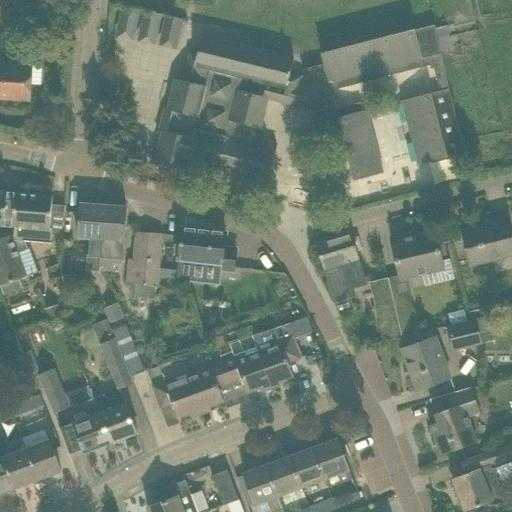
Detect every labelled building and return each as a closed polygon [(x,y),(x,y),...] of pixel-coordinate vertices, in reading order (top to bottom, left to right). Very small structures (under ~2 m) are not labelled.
[(115,49),(139,52),(140,42),(177,47),(181,12),(120,5),(115,49)] [(290,72),(294,58),(202,35),(194,65),(187,64),(183,80),(175,78),(167,110),(168,110),(166,119),(162,118),(159,130),(162,131),(154,161),(186,169),(188,162),(267,181),(276,144),(251,138),(254,127),(260,129),(268,99),(314,110),(328,164),(348,159),(353,180),(383,173),(366,109),(362,110),(360,102),(336,108),(332,93),(336,92),(338,88),(430,65),(433,67),(440,91),(402,100),(418,163),(447,156),(447,154),(463,150),(434,24),(415,29),(414,29),(320,53),(323,64),(302,69),(304,76),(302,76),(302,75),(290,72)] [(0,98),(31,100),(32,84),(41,85),(43,58),(17,56),(16,64),(0,62),(0,98)] [(0,225),(14,227),(13,235),(12,235),(12,234),(0,238),(0,285),(27,276),(14,240),(50,243),(52,228),(49,228),(52,196),(0,192),(0,225)] [(85,270),(101,271),(99,264),(104,205),(80,203),(78,238),(90,239),(88,254),(87,254),(85,270)] [(99,264),(101,271),(113,271),(114,258),(122,259),(126,207),(104,205),(99,264)] [(462,231),(471,266),(511,255),(511,238),(507,216),(488,221),(489,224),(462,231)] [(207,263),(206,268),(234,271),(236,248),(224,247),(226,232),(181,227),(178,260),(207,263)] [(315,242),(334,302),(355,296),(353,289),(367,285),(350,231),(315,242)] [(406,234),(391,237),(395,257),(400,275),(401,279),(444,268),(439,250),(435,231),(414,236),(414,235),(407,237),(406,234)] [(133,263),(127,263),(125,283),(158,286),(161,234),(136,232),(133,263)] [(392,297),(387,278),(369,282),(382,341),(401,336),(392,297)] [(405,293),(392,297),(401,336),(421,332),(414,308),(409,310),(405,293)] [(45,309),(49,319),(61,315),(57,304),(45,309)] [(498,339),(493,314),(445,326),(450,351),(498,339)] [(111,330),(114,337),(130,375),(144,369),(126,325),(111,330)] [(269,346),(257,351),(271,388),(281,384),(279,381),(293,376),(288,362),(300,358),(292,335),(268,344),(269,346)] [(402,349),(417,390),(451,377),(436,336),(402,349)] [(130,375),(114,337),(99,344),(118,389),(133,383),(130,375)] [(21,353),(35,390),(43,387),(53,413),(69,407),(53,368),(40,373),(32,350),(21,353)] [(244,351),(221,360),(230,383),(242,379),(247,393),(260,388),(262,391),(271,388),(257,351),(245,355),(244,351)] [(200,372),(189,376),(202,413),(211,410),(210,406),(224,401),(219,387),(230,383),(221,360),(198,368),(200,372)] [(147,370),(150,378),(162,374),(159,366),(147,370)] [(202,413),(189,376),(175,380),(174,377),(152,385),(161,409),(172,404),(177,418),(191,413),(192,417),(202,413)] [(438,422),(430,425),(441,455),(478,441),(468,417),(480,413),(469,384),(429,399),(438,422)] [(104,394),(93,398),(110,443),(137,433),(125,402),(121,391),(106,397),(104,394)] [(33,396),(10,405),(14,417),(38,407),(33,396)] [(110,443),(93,398),(74,404),(70,415),(84,452),(110,443)] [(10,405),(0,409),(0,422),(14,417),(10,405)] [(49,439),(25,448),(37,479),(61,471),(49,439)] [(337,439),(313,447),(325,478),(349,469),(337,439)] [(492,499),(506,494),(496,467),(511,460),(511,450),(510,445),(462,461),(466,473),(452,478),(465,511),(492,500),(492,499)] [(313,447),(290,456),(302,487),(325,478),(313,447)] [(25,448),(2,457),(13,488),(37,479),(25,448)] [(290,456),(267,465),(278,495),(302,487),(290,456)] [(0,493),(13,488),(2,457),(0,457),(0,493)] [(278,495),(267,465),(243,474),(255,506),(257,511),(265,511),(270,510),(271,511),(275,511),(283,509),(278,496),(278,495)] [(227,503),(227,504),(238,499),(229,476),(227,469),(212,475),(223,505),(227,503)] [(147,507),(149,511),(197,511),(186,480),(152,492),(156,503),(147,507)] [(356,489),(333,498),(337,509),(360,499),(356,489)] [(333,498),(309,507),(311,511),(328,511),(337,509),(333,498)] [(227,504),(229,511),(243,511),(238,499),(227,504)]
